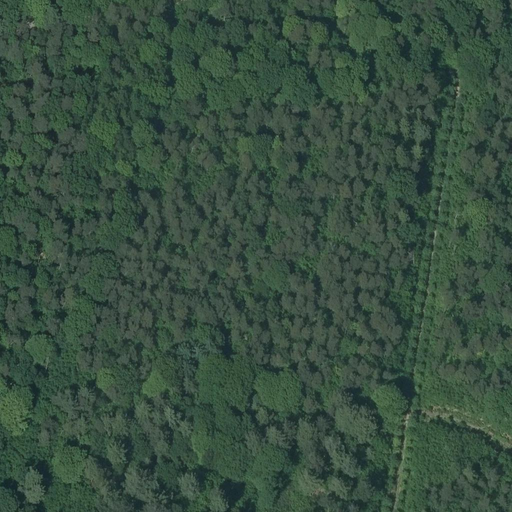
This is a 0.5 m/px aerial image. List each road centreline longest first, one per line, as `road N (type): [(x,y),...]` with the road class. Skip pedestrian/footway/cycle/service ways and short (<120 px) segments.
road 1 (track): [(470,54),(389,511)]
road 2 (track): [(157,6),(150,103),(78,176),(0,238)]
road 3 (track): [(0,32),(191,0)]
